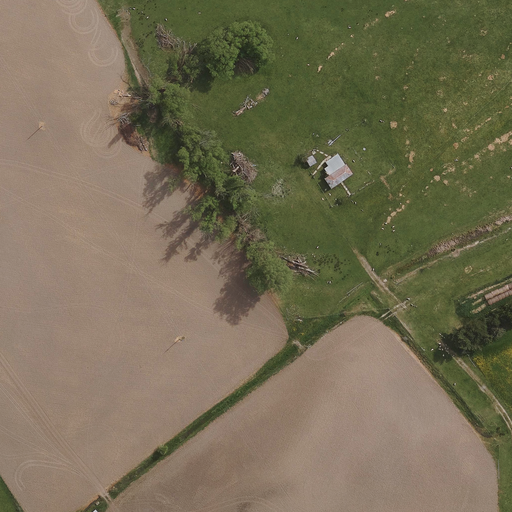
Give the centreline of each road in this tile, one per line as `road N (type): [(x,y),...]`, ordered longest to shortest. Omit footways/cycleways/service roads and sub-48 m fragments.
road 1 (track): [(511,427),(474,371),(383,289),(301,177)]
road 2 (track): [(0,354),(118,511)]
